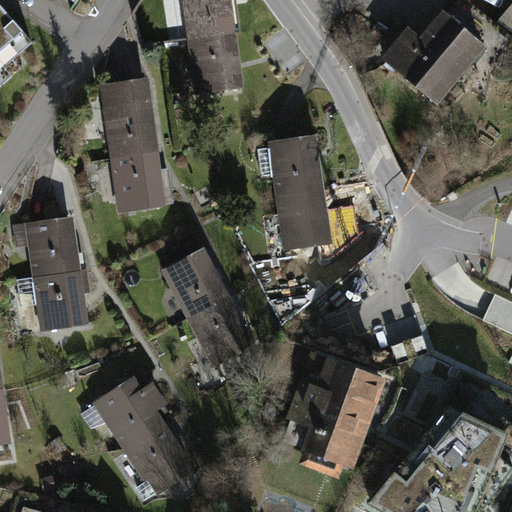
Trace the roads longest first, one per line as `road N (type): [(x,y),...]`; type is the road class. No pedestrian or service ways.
road 1 (residential): [(421,230),(389,190),(329,69),(279,0)]
road 2 (residential): [(0,182),(121,0)]
